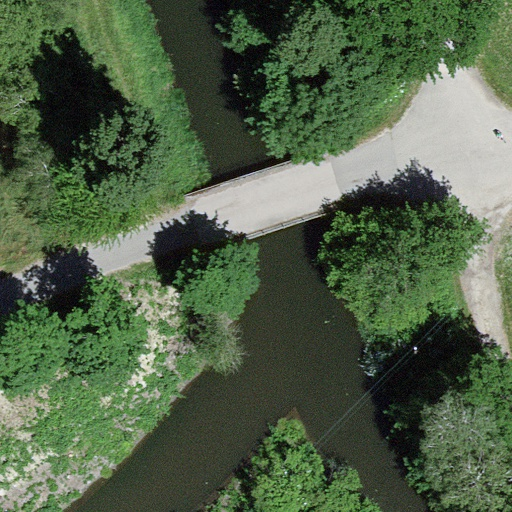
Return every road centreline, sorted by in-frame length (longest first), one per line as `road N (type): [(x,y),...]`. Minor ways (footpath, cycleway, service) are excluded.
road 1 (track): [(461,150),(169,233),(0,299)]
road 2 (track): [(461,150),(511,458)]
road 3 (track): [(417,0),(437,40),(461,150)]
